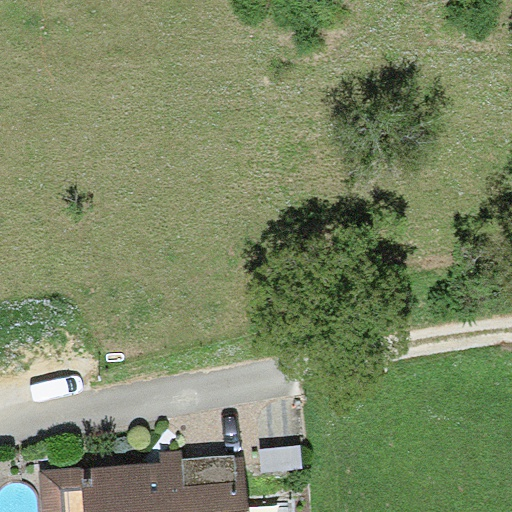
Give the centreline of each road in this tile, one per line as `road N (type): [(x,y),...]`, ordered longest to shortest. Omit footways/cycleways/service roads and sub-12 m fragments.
road 1 (residential): [(0,425),(308,369)]
road 2 (track): [(511,330),(308,369)]
